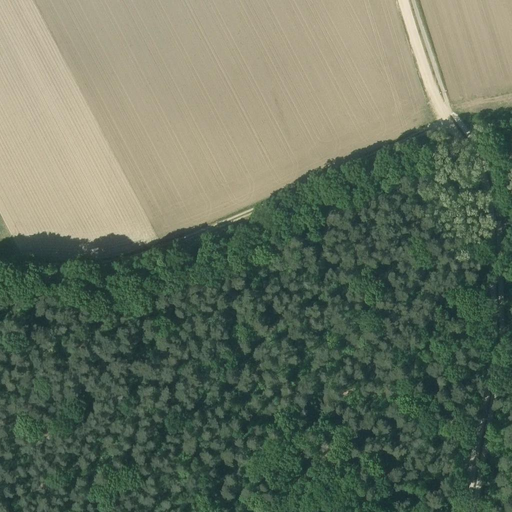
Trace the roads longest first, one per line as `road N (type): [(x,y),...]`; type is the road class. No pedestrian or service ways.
road 1 (track): [(446,120),(121,263),(0,265)]
road 2 (track): [(209,511),(228,442),(310,395),(400,384),(452,329),(494,306)]
road 3 (track): [(494,306),(466,511)]
road 4 (track): [(474,157),(490,201),(494,306)]
road 5 (track): [(446,120),(403,0)]
